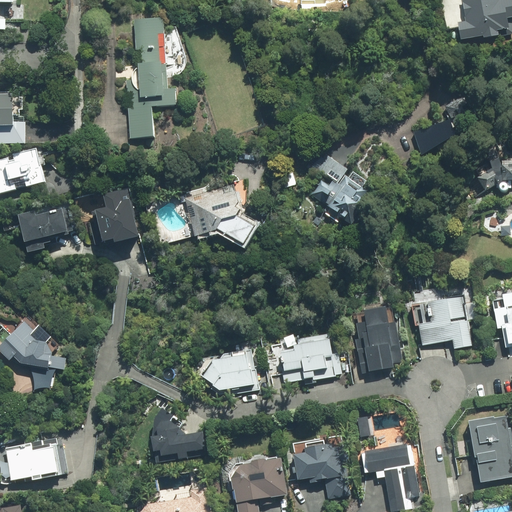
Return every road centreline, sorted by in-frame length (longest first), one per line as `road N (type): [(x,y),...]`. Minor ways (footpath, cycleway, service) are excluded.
road 1 (residential): [(118,329),(121,369),(218,411),(432,384)]
road 2 (unknown): [(80,0),(106,149),(99,176)]
road 3 (residential): [(432,384),(449,511)]
